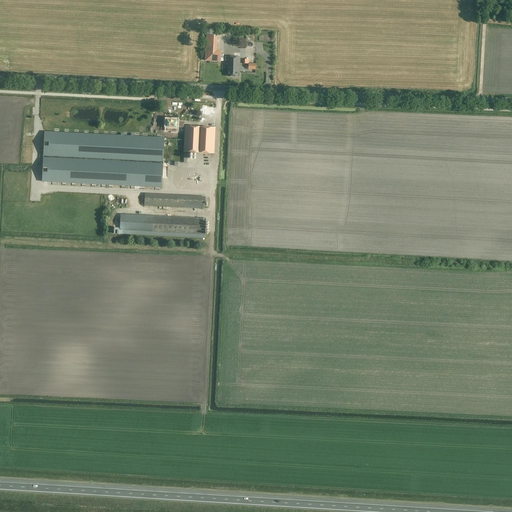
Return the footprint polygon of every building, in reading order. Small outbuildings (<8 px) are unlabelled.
[(205,62),(220,62),(221,51),(216,51),(217,36),(206,36),(205,62)] [(238,69),(239,69),(239,67),(240,67),(240,56),(226,56),(226,66),(227,66),(227,69),(228,69),(228,77),(237,77),(238,69)] [(242,64),(248,64),(248,69),(255,69),(255,64),(249,64),(249,59),(242,59),(242,64)] [(177,120),(166,119),(166,126),(184,127),(184,122),(177,122),(177,120)] [(183,151),(213,153),(215,127),(185,126),(183,151)] [(164,138),(44,132),(42,182),(162,188),(164,138)] [(205,197),(145,193),(144,205),(204,209),(205,197)] [(205,234),(206,218),(120,214),(119,230),(205,234)]
